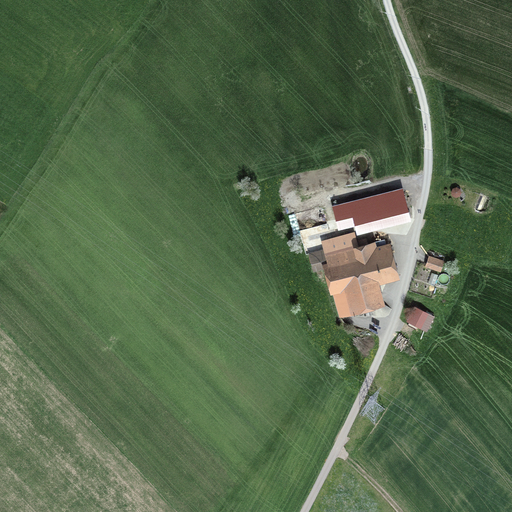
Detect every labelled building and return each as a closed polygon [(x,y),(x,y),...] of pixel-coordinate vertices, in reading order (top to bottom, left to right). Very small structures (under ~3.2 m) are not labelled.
[(460,194),(461,191),(460,188),(456,186),(453,187),(452,190),(452,193),(454,195),(457,196),(460,194)] [(382,231),(383,228),(402,235),(408,216),(390,209),(389,212),(379,209),(354,214),(357,230),(372,227),(382,231)] [(353,239),(351,231),(321,239),(323,246),(308,251),(313,269),(326,265),(339,314),(369,305),(366,294),(378,291),(374,279),(393,274),(385,244),(374,247),(372,240),(365,241),(364,236),(353,239)] [(430,256),(427,264),(440,269),(443,260),(430,256)] [(426,313),(415,308),(408,321),(419,326),(426,313)]
